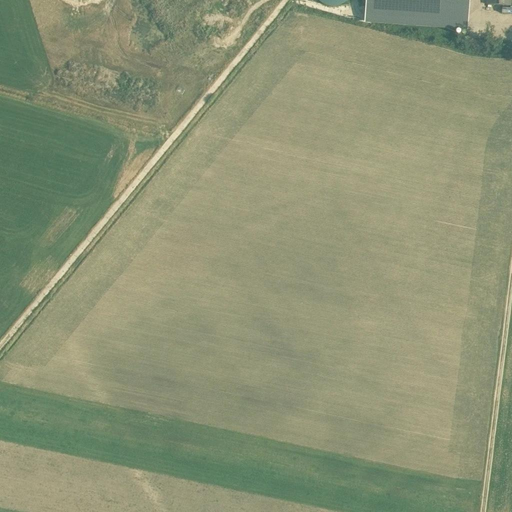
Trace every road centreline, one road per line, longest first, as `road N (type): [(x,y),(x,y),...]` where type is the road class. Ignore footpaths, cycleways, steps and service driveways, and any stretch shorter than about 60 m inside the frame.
road 1 (track): [(287,0),(0,347)]
road 2 (track): [(482,511),(511,267)]
